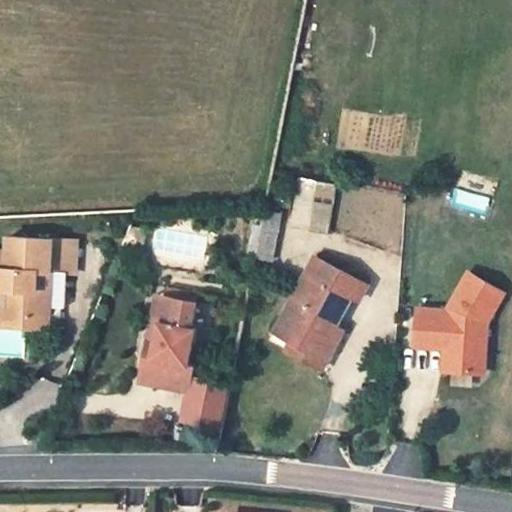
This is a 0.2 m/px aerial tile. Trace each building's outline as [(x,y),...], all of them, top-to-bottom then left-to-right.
[(290,228),(328,232),(333,182),(294,178),(290,228)] [(265,210),(256,255),(269,257),(278,212),(265,210)] [(33,276),(48,277),(50,246),(5,242),(4,256),(0,256),(0,292),(6,293),(4,321),(43,325),(46,296),(31,295),(33,276)] [(340,338),(331,334),(335,327),(351,297),(359,302),(368,286),(315,258),(280,324),(297,334),(293,343),(311,353),(316,343),(333,352),(340,338)] [(502,293),(467,273),(446,312),(417,310),(415,342),(444,345),(443,371),(472,373),(476,321),(479,316),(487,320),(502,293)] [(155,291),(145,353),(151,354),(161,292),(155,291)] [(161,292),(151,354),(145,353),(140,380),(191,389),(196,362),(188,361),(194,326),(190,325),(195,298),(161,292)] [(472,373),(483,374),(487,320),(479,316),(476,321),(472,373)] [(275,333),(293,343),(297,334),(280,324),(275,333)] [(344,331),(335,327),(331,334),(340,338),(344,331)] [(288,351),(309,362),(311,353),(293,343),(288,351)] [(333,352),(316,343),(311,353),(309,362),(324,370),(333,352)]
